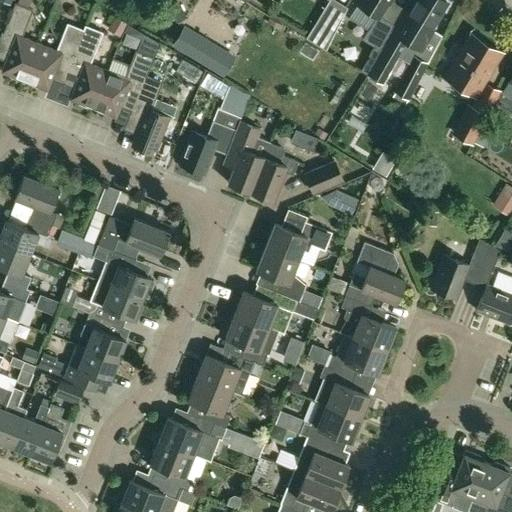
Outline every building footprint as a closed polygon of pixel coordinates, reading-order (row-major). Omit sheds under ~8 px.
[(386,3),(387,3),(389,0),(353,0),(353,2),(377,17),(378,17),(379,16),(386,3)] [(444,0),(416,0),(407,15),(404,13),(393,32),(420,48),(431,30),(429,29),(446,1),(444,0)] [(1,71),(24,80),(39,43),(21,36),(31,9),(14,2),(3,32),(1,31),(0,34),(0,57),(5,60),(1,71)] [(391,24),(379,16),(378,17),(377,17),(363,39),(377,47),(391,24)] [(307,38),(326,49),(337,28),(319,17),(307,38)] [(51,78),(62,82),(83,29),(67,23),(56,50),(39,43),(24,80),(47,89),(51,78)] [(69,98),(92,107),(107,70),(89,63),(102,32),(85,25),(83,29),(62,82),(74,87),(69,98)] [(444,76),(475,95),(500,53),(470,34),(444,76)] [(125,77),(107,70),(92,107),(115,116),(120,105),(130,109),(131,110),(145,75),(145,76),(152,57),(135,50),(125,77)] [(415,84),(427,63),(413,56),(402,77),(415,84)] [(208,69),(201,81),(229,97),(227,100),(242,109),(251,94),(208,69)] [(161,82),(145,76),(145,75),(131,110),(130,109),(123,128),(135,133),(130,144),(154,153),(169,116),(150,109),(161,82)] [(469,104),(454,133),(473,143),(488,114),(471,105),(469,104)] [(225,153),(229,144),(235,129),(212,120),(206,136),(191,130),(178,163),(204,173),(213,149),(225,153)] [(270,141),(256,136),(259,129),(238,121),(235,129),(229,144),(225,153),(221,163),(232,167),(227,182),(249,191),(263,156),(264,156),(269,142),(270,141)] [(269,142),(264,156),(263,156),(249,191),(272,200),(283,171),(292,175),(298,161),(282,155),(285,148),(269,142)] [(312,192),(342,179),(333,160),(304,172),(312,192)] [(29,216),(51,225),(52,225),(56,213),(49,210),(58,187),(23,174),(14,197),(34,205),(29,216)] [(97,198),(102,184),(93,180),(87,194),(97,198)] [(511,181),(495,198),(509,213),(511,209),(511,181)] [(105,184),(102,192),(110,195),(113,188),(105,184)] [(97,243),(113,250),(113,249),(135,258),(139,246),(159,254),(168,231),(133,217),(131,224),(109,215),(97,243)] [(5,219),(0,232),(0,241),(30,253),(34,242),(49,248),(53,236),(47,234),(51,225),(29,216),(24,227),(5,219)] [(324,250),(331,231),(304,221),(299,233),(274,223),(265,246),(297,259),(301,249),(308,252),(311,244),(324,250)] [(470,260),(481,264),(489,244),(478,237),(470,260)] [(344,295),(345,295),(360,301),(370,305),(375,294),(395,302),(404,279),(393,274),(397,263),(393,252),(363,240),(355,260),(369,266),(364,277),(353,273),(344,295)] [(22,273),(30,253),(0,241),(0,265),(8,268),(3,279),(26,288),(30,277),(22,273)] [(491,272),(499,250),(489,244),(481,264),(479,268),(491,272)] [(292,273),(297,259),(265,246),(255,269),(281,279),(276,291),(297,299),(299,300),(305,284),(292,273)] [(113,249),(113,250),(101,281),(142,297),(143,295),(147,297),(154,281),(149,279),(150,277),(131,269),(135,258),(113,249)] [(456,297),(469,264),(443,254),(430,286),(456,297)] [(30,289),(26,288),(3,279),(0,287),(0,313),(5,316),(13,296),(25,300),(30,289)] [(134,318),(142,297),(101,281),(93,301),(75,294),(71,305),(88,312),(93,314),(97,303),(134,318)] [(511,313),(511,293),(486,283),(476,309),(508,322),(511,313)] [(284,318),(288,308),(243,291),(234,313),(268,327),(274,314),(284,318)] [(360,301),(345,295),(340,306),(346,308),(343,317),(356,324),(352,336),(345,333),(344,334),(386,350),(395,327),(356,312),(360,301)] [(317,307),(299,300),(297,299),(292,311),(313,319),(317,307)] [(88,338),(84,347),(117,360),(125,339),(106,332),(111,321),(93,314),(88,312),(79,335),(88,338)] [(17,321),(5,316),(0,313),(0,350),(5,353),(17,321)] [(268,327),(234,313),(225,336),(244,344),(240,355),(251,360),(262,364),(267,353),(268,354),(277,331),(268,327)] [(377,373),(386,350),(344,334),(336,355),(330,353),(326,364),(325,365),(353,376),(358,365),(377,373)] [(117,360),(84,347),(76,344),(63,376),(96,389),(100,377),(109,381),(117,360)] [(21,359),(23,360),(34,364),(39,352),(26,347),(21,359)] [(205,353),(196,376),(231,390),(240,368),(247,370),(251,360),(240,355),(229,350),(225,361),(205,353)] [(23,360),(21,359),(12,356),(9,364),(20,368),(23,360)] [(23,360),(20,368),(31,373),(34,364),(23,360)] [(318,401),(325,404),(360,417),(369,394),(349,387),(353,376),(325,365),(326,364),(324,364),(319,375),(323,377),(314,399),(318,401)] [(229,416),(222,413),(231,390),(196,376),(187,399),(207,407),(202,418),(225,427),(229,416)] [(83,388),(60,379),(56,390),(78,399),(83,388)] [(13,386),(10,392),(0,418),(0,441),(11,446),(15,435),(23,416),(26,408),(16,404),(22,389),(13,386)] [(0,387),(0,418),(10,392),(0,387)] [(360,417),(325,404),(318,401),(309,423),(304,421),(299,433),(306,435),(327,444),(327,443),(331,432),(351,440),(360,417)] [(11,446),(30,453),(46,412),(49,406),(40,403),(33,420),(23,416),(15,435),(11,446)] [(46,412),(30,453),(50,461),(56,445),(60,447),(70,421),(57,416),(59,408),(49,404),(49,406),(46,412)] [(282,411),(277,423),(299,433),(304,421),(304,420),(282,411)] [(167,416),(158,439),(193,453),(202,431),(220,438),(225,427),(202,418),(191,413),(187,424),(167,416)] [(225,427),(220,438),(227,441),(226,445),(256,457),(262,442),(225,427)] [(310,460),(304,473),(339,487),(348,464),(325,455),(329,444),(327,443),(327,444),(306,435),(298,455),(310,460)] [(184,476),(193,453),(158,439),(149,462),(169,470),(165,481),(166,481),(180,487),(187,490),(191,479),(184,476)] [(443,462),(429,496),(453,505),(458,491),(472,496),(486,461),(479,459),(481,455),(464,449),(457,468),(443,462)] [(493,464),(486,461),(472,496),(467,508),(469,508),(469,511),(483,511),(484,510),(490,511),(509,511),(511,504),(511,494),(501,490),(510,467),(494,461),(493,464)] [(299,487),(288,482),(280,503),(302,511),(306,501),(330,510),(339,487),(304,473),(299,487)] [(149,487),(129,479),(120,502),(145,511),(170,511),(180,487),(166,481),(165,481),(154,476),(149,487)] [(429,496),(426,504),(434,507),(437,499),(429,496)] [(145,511),(120,502),(116,511),(145,511)] [(304,511),(302,511),(280,503),(276,511),(304,511)]
